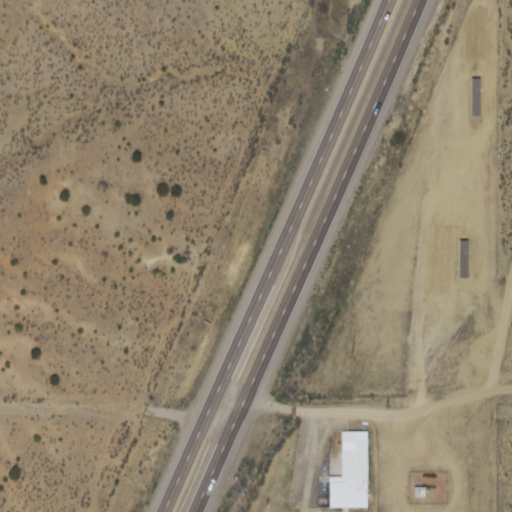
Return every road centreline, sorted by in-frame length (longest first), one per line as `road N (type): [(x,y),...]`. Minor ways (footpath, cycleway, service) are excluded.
road 1 (trunk): [(388,0),(168,511)]
road 2 (trunk): [(197,511),(416,0)]
